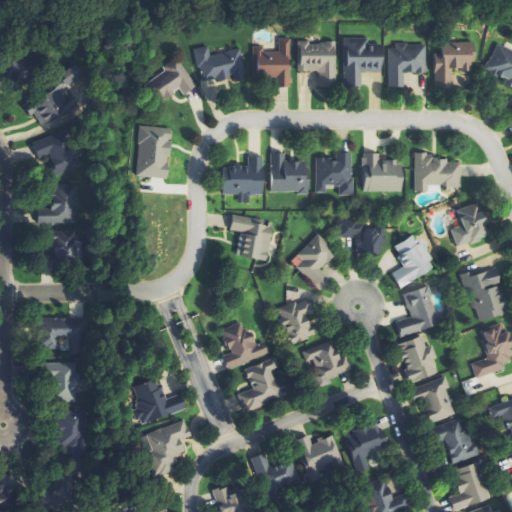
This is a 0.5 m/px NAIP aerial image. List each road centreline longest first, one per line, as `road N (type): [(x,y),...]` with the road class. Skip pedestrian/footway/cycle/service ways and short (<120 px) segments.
road 1 (residential): [(1,294),(135,293),(175,280),(194,238),(197,155),(233,121),(464,125),(490,149),(511,208)]
road 2 (residential): [(361,324),(428,511),(188,489),(198,464),(222,448)]
road 3 (residential): [(193,367),(222,448),(382,385)]
road 4 (residential): [(0,164),(1,410)]
